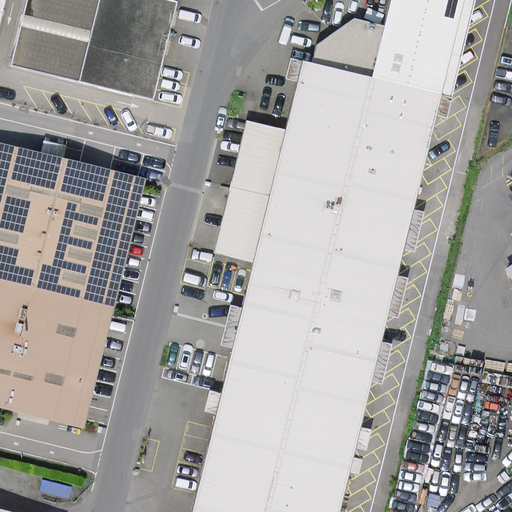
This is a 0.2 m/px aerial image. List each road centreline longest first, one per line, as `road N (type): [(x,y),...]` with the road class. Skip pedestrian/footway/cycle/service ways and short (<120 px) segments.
road 1 (unknown): [(483,0),(361,511)]
road 2 (unclassified): [(108,511),(237,2)]
